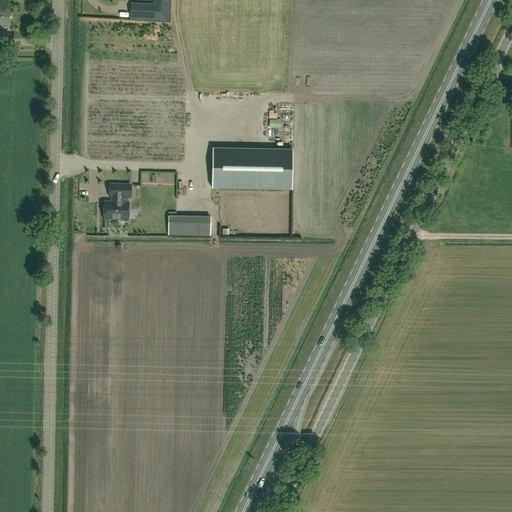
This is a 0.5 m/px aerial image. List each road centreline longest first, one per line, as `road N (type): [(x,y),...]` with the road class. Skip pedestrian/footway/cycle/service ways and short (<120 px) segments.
road 1 (primary): [(244,511),(491,0)]
road 2 (unclassified): [(277,511),(511,28)]
road 3 (unclassified): [(45,511),(58,0)]
